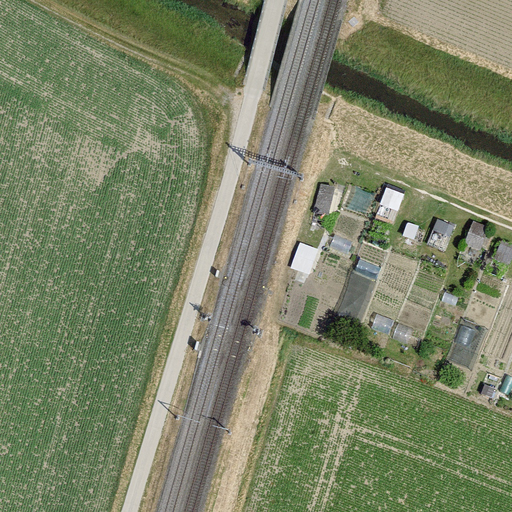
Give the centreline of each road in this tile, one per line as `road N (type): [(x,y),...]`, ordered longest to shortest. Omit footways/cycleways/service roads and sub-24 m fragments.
road 1 (unclassified): [(277,0),(130,511)]
road 2 (track): [(511,220),(353,154)]
